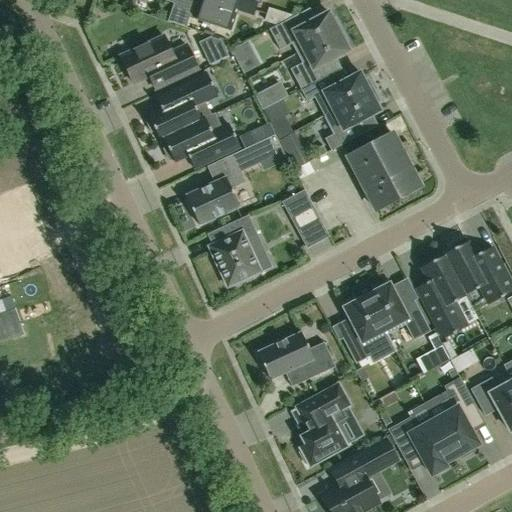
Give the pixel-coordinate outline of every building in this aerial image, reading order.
[(194,3),(186,0),(176,0),(169,22),(186,28),(194,3)] [(220,10),(236,15),(237,10),(253,15),(257,4),(260,5),(261,0),(199,0),(193,19),(215,26),(220,10)] [(299,28),(293,17),(269,30),(280,50),(291,44),(296,54),(341,30),(335,18),(332,20),(328,12),(299,28)] [(341,30),(296,54),(301,63),(290,69),(300,90),(325,77),(319,67),(348,51),(344,44),(347,42),(341,30)] [(155,89),(175,79),(197,69),(186,46),(171,53),(164,37),(120,57),(132,83),(149,76),(155,89)] [(325,77),(300,90),(307,102),(314,98),(323,116),(373,90),(367,78),(363,80),(359,73),(330,88),(325,77)] [(201,120),(200,120),(194,106),(216,95),(206,74),(155,97),(161,110),(148,116),(149,119),(145,121),(151,132),(154,131),(159,141),(163,139),(163,138),(201,120)] [(373,90),(323,116),(333,134),(324,139),(330,151),(361,135),(356,124),(380,112),(376,104),(379,102),(373,90)] [(274,93),(262,98),(267,112),(279,108),(274,93)] [(204,118),(200,120),(201,120),(163,138),(163,139),(167,148),(163,149),(169,161),(172,159),(174,162),(187,156),(193,168),(239,147),(229,125),(211,133),(204,118)] [(358,176),(367,171),(375,187),(366,191),(376,211),(420,188),(391,133),(347,156),(358,176)] [(274,135),(224,159),(232,175),(185,196),(199,225),(239,207),(231,189),(245,182),(240,172),(260,163),(258,160),(281,149),(274,135)] [(299,170),(304,181),(319,175),(315,164),(299,170)] [(0,269),(13,267),(11,257),(15,256),(27,254),(42,251),(37,225),(33,226),(26,191),(0,196),(0,269)] [(304,191),(283,202),(307,247),(328,236),(304,191)] [(255,247),(258,240),(247,216),(224,227),(229,238),(209,247),(227,287),(231,285),(235,287),(246,282),(244,279),(260,272),(250,250),(255,247)] [(444,256),(470,305),(471,304),(466,295),(480,287),(489,304),(511,291),(511,287),(491,248),(474,257),(465,239),(451,246),(453,250),(443,255),(444,256)] [(443,339),(459,330),(466,327),(454,303),(465,297),(469,305),(470,305),(444,256),(421,268),(429,282),(416,289),(443,339)] [(366,296),(386,335),(405,325),(413,341),(430,332),(413,299),(400,306),(387,280),(373,287),(375,291),(366,296)] [(341,304),(348,319),(354,330),(341,337),(355,364),(370,357),(364,346),(386,335),(366,296),(356,300),(354,297),(341,304)] [(303,364),(310,379),(335,367),(324,343),(308,350),(301,333),(257,353),(269,380),(303,364)] [(435,355),(443,368),(454,361),(445,348),(435,355)] [(477,352),(454,360),(459,374),(482,366),(477,352)] [(511,382),(511,381),(497,389),(491,378),(471,390),(485,416),(497,409),(510,432),(511,430),(511,382)] [(428,419),(451,460),(458,456),(460,460),(474,452),(472,448),(478,445),(461,414),(475,406),(459,379),(444,387),(450,397),(441,402),(447,413),(433,420),(431,417),(428,419)] [(405,402),(420,396),(416,385),(401,391),(405,402)] [(295,409),(308,433),(300,437),(305,446),(301,448),(303,451),(299,453),(305,464),(309,462),(310,465),(350,443),(340,424),(347,421),(341,409),(348,405),(338,386),(295,409)] [(451,460),(428,419),(415,426),(410,418),(388,430),(403,458),(417,450),(431,476),(446,468),(444,464),(451,460)] [(359,511),(377,502),(363,477),(395,460),(385,442),(332,471),(340,485),(322,495),(331,511),(359,511)]
